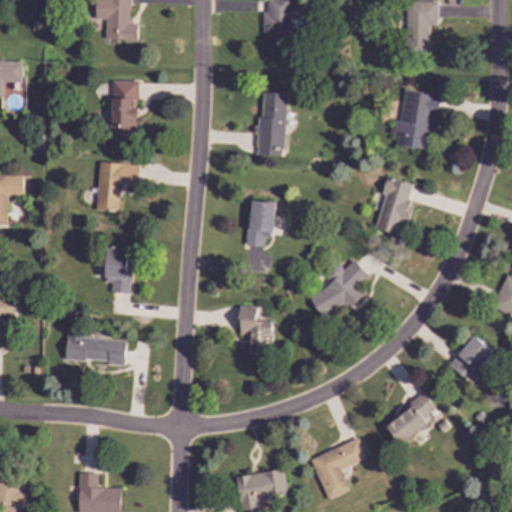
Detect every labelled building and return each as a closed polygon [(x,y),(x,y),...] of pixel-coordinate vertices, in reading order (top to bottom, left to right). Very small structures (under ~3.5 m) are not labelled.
[(129,0),(94,0),(94,19),(105,19),(105,39),(136,41),(137,23),(129,23),(129,0)] [(289,0),(267,0),(267,12),(262,12),(263,32),(267,32),(267,49),(290,49),(289,0)] [(437,1),(406,3),(407,49),(429,48),(428,24),(437,24),(437,1)] [(22,62),(0,61),(0,96),(3,97),(3,82),(22,82),(22,62)] [(112,81),(111,135),(136,136),(137,81),(112,81)] [(405,89),(398,142),(426,148),(439,95),(405,89)] [(283,156),(286,94),(259,92),(256,155),(283,156)] [(139,164),(98,162),(95,210),(118,212),(120,185),(138,186),(139,164)] [(0,225),(6,225),(7,196),(22,196),(23,175),(0,174),(0,225)] [(388,179),(412,184),(399,231),(374,226),(388,179)] [(263,247),(264,235),(272,236),(275,203),(249,200),(245,245),(263,247)] [(130,249),(106,248),(104,280),(111,281),(110,293),(129,293),(130,249)] [(347,309),(364,293),(357,286),(368,276),(353,260),(342,270),(336,264),(324,276),(329,281),(308,301),(324,319),(341,303),(347,309)] [(511,270),(511,317),(492,308),(511,270)] [(0,351),(2,351),(2,319),(14,319),(14,297),(3,297),(3,284),(0,284),(0,351)] [(125,341),(82,338),(82,330),(66,329),(64,360),(124,364),(125,341)] [(473,336),(449,364),(470,382),(493,352),(473,336)] [(423,392),(435,409),(424,418),(429,424),(399,443),(385,426),(423,392)] [(310,458),(356,438),(366,457),(339,469),(348,490),(328,500),(310,458)] [(240,511),(236,477),(283,468),(286,495),(260,501),(260,511),(240,511)] [(0,511),(5,511),(15,511),(16,507),(25,509),(27,493),(16,492),(19,476),(0,473),(0,511)] [(119,511),(120,488),(97,488),(97,473),(79,473),(77,511),(119,511)]
